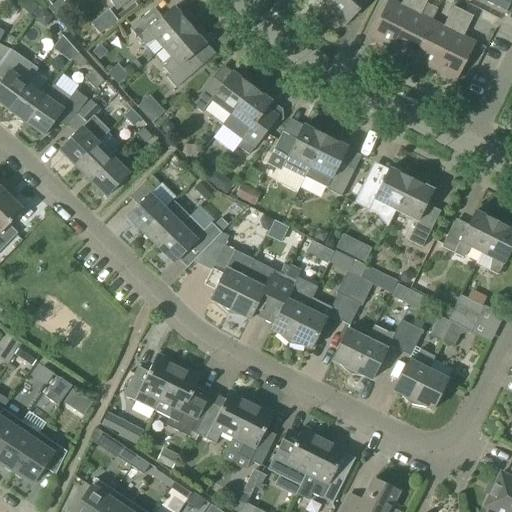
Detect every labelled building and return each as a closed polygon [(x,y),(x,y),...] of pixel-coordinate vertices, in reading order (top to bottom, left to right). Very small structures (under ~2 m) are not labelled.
[(107,0),(116,12),(130,0),(107,0)] [(333,0),(327,7),(336,15),(333,19),(343,28),(369,0),(333,0)] [(390,49),(414,0),(401,0),(399,6),(387,0),(368,38),(390,49)] [(414,0),(390,49),(411,60),(431,21),(419,16),(426,0),(414,0)] [(495,0),(493,5),(505,11),(510,0),(495,0)] [(21,9),(30,17),(37,9),(28,1),(21,9)] [(411,60),(433,71),(463,12),(453,7),(442,27),(431,21),(411,60)] [(154,41),(162,50),(188,27),(184,22),(185,19),(184,16),(182,13),(179,11),(175,11),(172,8),(157,22),(149,13),(129,30),(143,46),(154,41)] [(473,17),(463,12),(433,71),(455,82),(474,43),(463,37),(473,17)] [(188,27),(162,50),(169,59),(162,69),(168,76),(165,79),(175,89),(198,70),(189,59),(204,46),(202,42),(202,39),(201,36),(199,33),(196,31),(192,32),(188,27)] [(0,63),(9,52),(0,47),(0,38),(3,33),(0,31),(0,63)] [(53,49),(52,49),(62,56),(69,47),(70,46),(61,37),(59,40),(53,49)] [(0,83),(0,106),(7,112),(26,85),(36,72),(9,52),(0,63),(0,79),(2,81),(0,83)] [(86,64),(80,57),(72,64),(78,71),(86,64)] [(104,68),(116,77),(123,69),(111,60),(104,68)] [(133,74),(140,68),(135,62),(128,68),(133,74)] [(104,83),(93,71),(83,80),(94,92),(104,83)] [(229,116),(250,88),(246,84),(245,81),(243,78),(241,76),(238,75),(234,76),(231,73),(218,90),(209,83),(191,107),(201,114),(210,102),(229,116)] [(7,112),(24,124),(51,88),(44,83),(37,93),(26,85),(7,112)] [(51,87),(51,88),(24,124),(42,137),(53,123),(62,129),(75,116),(85,101),(74,93),(69,100),(51,87)] [(58,152),(73,167),(96,144),(107,134),(91,118),(108,101),(107,100),(112,95),(106,88),(101,94),(99,93),(76,117),(84,125),(58,152)] [(255,92),(250,88),(229,116),(238,123),(234,135),(242,140),(236,147),(248,156),(269,128),(258,119),(271,103),(267,100),(267,97),(265,94),(262,92),(259,91),(255,92)] [(138,120),(131,112),(123,119),(131,127),(138,120)] [(290,173),(303,180),(324,137),(319,135),(318,131),(315,129),(312,127),(309,127),(306,128),(302,126),(293,145),(279,138),(265,165),(280,172),(281,169),(290,173)] [(137,137),(145,146),(151,140),(143,131),(137,137)] [(324,137),(303,180),(324,190),(340,198),(351,174),(337,167),(346,148),(342,146),(342,143),(339,141),(336,139),(333,139),(330,140),(324,137)] [(89,183),(112,159),(120,151),(115,145),(106,154),(96,144),(73,167),(89,183)] [(198,154),(197,147),(183,146),(181,153),(185,159),(193,160),(198,154)] [(112,159),(89,183),(105,198),(128,175),(112,159)] [(395,212),(410,180),(404,178),(404,174),(401,172),(398,170),(395,170),(392,171),(388,169),(379,188),(364,181),(353,204),(376,216),(386,229),(395,212)] [(194,181),(187,173),(179,180),(187,188),(194,181)] [(149,178),(134,193),(143,202),(126,219),(141,234),(164,211),(149,196),(158,186),(149,178)] [(410,180),(395,212),(416,223),(406,242),(421,249),(437,217),(423,210),(432,191),(428,189),(427,186),(425,183),(422,182),(419,182),(415,183),(410,180)] [(239,181),(233,191),(247,200),(254,190),(239,181)] [(0,198),(8,190),(1,183),(0,184),(0,198)] [(208,196),(198,185),(192,190),(203,202),(208,196)] [(15,197),(8,190),(0,198),(0,251),(9,242),(0,234),(0,233),(22,212),(11,201),(15,197)] [(287,191),(288,208),(305,206),(304,190),(287,191)] [(157,250),(188,218),(173,203),(164,211),(141,234),(157,250)] [(480,255),(496,223),(490,220),(489,217),(487,215),(484,213),(481,213),(478,214),(474,212),(464,231),(452,224),(440,248),(461,259),(470,249),(480,255)] [(188,218),(157,250),(173,265),(177,260),(192,246),(201,254),(219,236),(212,229),(209,226),(203,232),(188,218)] [(219,221),(212,229),(219,236),(221,234),(227,228),(219,221)] [(496,223),(480,255),(490,260),(488,272),(497,276),(511,245),(511,227),(511,226),(508,225),(504,225),(501,226),(496,223)] [(209,301),(228,311),(253,262),(225,248),(229,240),(219,236),(201,254),(195,260),(191,264),(210,274),(203,288),(213,293),(209,301)] [(363,265),(370,251),(358,245),(351,259),(363,265)] [(317,258),(328,264),(332,255),(321,250),(317,258)] [(262,320),(283,277),(253,262),(228,311),(248,321),(251,315),(262,320)] [(310,300),(289,341),(309,351),(325,320),(326,316),(337,321),(359,278),(364,268),(353,263),(348,273),(346,272),(335,295),(337,295),(329,310),(310,300)] [(283,277),(262,320),(272,326),(269,331),(289,341),(310,300),(315,290),(297,280),(300,274),(288,268),(283,277)] [(359,278),(337,321),(348,327),(359,306),(360,307),(372,285),(359,278)] [(414,290),(424,294),(428,287),(418,282),(414,290)] [(483,308),(459,296),(452,311),(475,323),(483,308)] [(450,323),(440,343),(453,349),(463,330),(470,333),(475,323),(452,311),(447,322),(450,323)] [(372,328),(366,340),(350,372),(370,382),(386,350),(385,350),(387,346),(398,352),(403,343),(411,327),(400,321),(392,336),(387,336),(372,328)] [(411,327),(403,343),(398,352),(409,357),(421,332),(411,327)] [(330,362),(350,372),(366,340),(346,330),(330,362)] [(11,338),(1,353),(9,359),(11,360),(13,356),(21,345),(21,344),(20,344),(11,338)] [(173,352),(188,355),(191,343),(176,339),(173,352)] [(31,368),(39,357),(21,345),(13,356),(31,368)] [(391,392),(411,402),(427,370),(432,360),(418,352),(412,363),(407,360),(391,392)] [(155,413),(176,371),(167,366),(169,362),(156,355),(146,376),(136,371),(133,377),(125,373),(113,397),(121,401),(122,398),(133,404),(134,402),(155,413)] [(53,374),(43,367),(34,380),(44,387),(53,374)] [(427,370),(411,402),(431,412),(446,380),(427,370)] [(188,438),(190,433),(209,395),(195,388),(200,377),(187,371),(184,375),(176,371),(155,413),(168,419),(165,427),(188,438)] [(56,378),(43,397),(56,407),(69,386),(56,378)] [(205,411),(194,435),(214,445),(221,432),(233,438),(249,407),(240,402),(242,398),(229,391),(223,402),(216,417),(205,411)] [(249,407),(233,438),(243,443),(236,456),(259,467),(271,444),(260,438),(273,413),(259,407),(257,411),(249,407)] [(2,411),(0,414),(0,452),(20,423),(2,411)] [(101,425),(119,434),(124,423),(106,414),(101,425)] [(38,435),(20,423),(0,452),(0,463),(13,472),(38,435)] [(266,471),(299,487),(320,442),(313,439),(315,434),(301,428),(297,437),(286,431),(266,471)] [(38,435),(13,472),(31,485),(42,469),(54,476),(65,453),(38,435)] [(299,487),(295,497),(307,502),(311,495),(331,505),(342,483),(331,478),(342,457),(345,450),(332,443),(330,447),(320,442),(299,487)] [(137,457),(124,448),(116,460),(129,469),(137,457)] [(156,462),(172,469),(176,459),(160,452),(156,462)] [(150,466),(137,457),(129,469),(142,478),(150,466)] [(483,508),(490,511),(511,511),(511,469),(507,479),(499,475),(483,508)] [(174,479),(161,470),(153,482),(166,491),(174,479)] [(249,487),(253,489),(259,477),(255,475),(249,487)] [(187,488),(174,479),(166,491),(180,500),(187,488)] [(72,511),(100,511),(113,493),(94,480),(72,511)] [(339,511),(387,511),(397,493),(371,480),(359,506),(346,500),(339,511)] [(100,511),(126,511),(131,505),(113,493),(100,511)]
